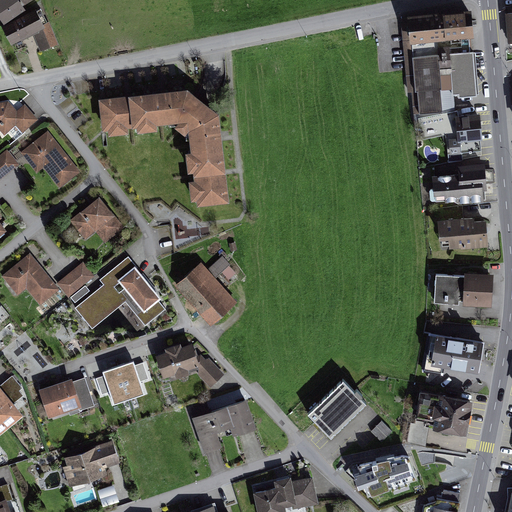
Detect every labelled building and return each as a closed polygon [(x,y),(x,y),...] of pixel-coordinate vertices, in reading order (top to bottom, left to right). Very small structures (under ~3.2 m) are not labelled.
[(0,0),(0,9),(7,20),(29,6),(25,0),(24,0),(0,0)] [(408,12),(411,38),(474,32),(471,5),(408,12)] [(5,23),(15,45),(36,35),(42,49),(58,42),(42,6),(5,23)] [(511,15),(503,16),(504,46),(511,45),(511,15)] [(412,42),(404,42),(405,56),(412,55),(412,42)] [(473,51),(414,56),(418,111),(442,109),(440,88),(451,87),(451,94),(476,92),(473,51)] [(191,131),(199,204),(230,201),(225,158),(222,131),(220,113),(188,87),(160,90),(127,94),(99,98),(101,128),(177,120),(191,131)] [(0,103),(0,129),(4,135),(16,125),(24,133),(39,119),(24,103),(18,109),(8,102),(0,103)] [(446,135),(448,152),(483,149),(480,111),(458,113),(460,134),(446,135)] [(42,165),(57,186),(78,170),(49,131),(22,151),(36,170),(42,165)] [(0,155),(0,177),(18,163),(7,149),(0,155)] [(431,175),(434,200),(487,195),(483,160),(456,163),(457,172),(431,175)] [(70,220),(83,238),(96,229),(104,239),(123,226),(101,197),(70,220)] [(448,234),(449,245),(487,242),(485,216),(438,220),(440,235),(448,234)] [(30,252),(1,275),(15,293),(24,286),(40,304),(59,289),(30,252)] [(221,255),(206,269),(214,277),(229,263),(221,255)] [(76,307),(92,328),(126,301),(144,325),(167,307),(128,258),(101,279),(105,284),(76,307)] [(82,261),(59,282),(70,295),(93,274),(82,261)] [(177,285),(211,323),(235,302),(214,277),(206,269),(202,264),(177,285)] [(436,273),(435,298),(490,302),(492,277),(436,273)] [(251,302),(243,309),(247,314),(255,307),(251,302)] [(430,333),(424,368),(443,372),(444,363),(474,368),(478,369),(482,341),(430,333)] [(206,384),(221,369),(191,341),(156,352),(167,379),(192,372),(206,384)] [(134,361),(102,371),(104,376),(96,378),(101,395),(110,392),(114,404),(144,394),(140,381),(149,379),(143,362),(135,365),(134,361)] [(0,436),(25,416),(13,401),(23,393),(10,376),(0,384),(0,436)] [(42,391),(51,418),(94,403),(85,376),(42,391)] [(317,423),(330,435),(364,402),(344,381),(309,414),(317,423)] [(435,427),(466,432),(472,398),(420,389),(416,412),(437,416),(435,427)] [(200,443),(256,426),(247,398),(191,415),(200,443)] [(382,422),(373,431),(382,439),(390,430),(382,422)] [(61,454),(70,484),(107,473),(105,465),(119,461),(113,440),(61,454)] [(358,467),(366,493),(414,478),(406,452),(358,467)] [(256,495),(258,511),(286,511),(286,507),(313,501),(308,474),(276,480),(278,490),(256,495)] [(8,482),(0,485),(0,500),(12,496),(8,482)] [(99,489),(102,502),(118,499),(115,485),(99,489)] [(0,511),(17,511),(12,496),(0,500),(0,511)] [(457,511),(459,506),(435,502),(433,511),(457,511)]
